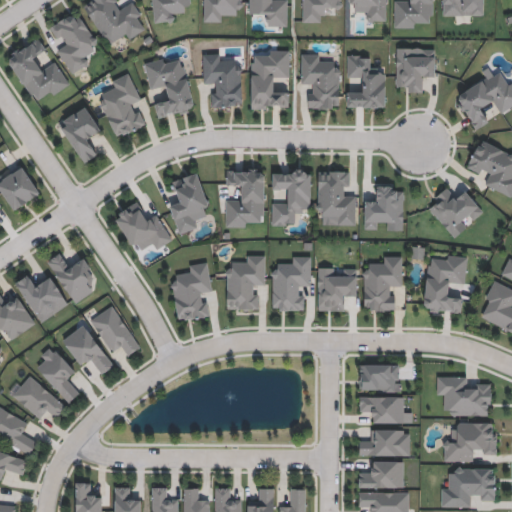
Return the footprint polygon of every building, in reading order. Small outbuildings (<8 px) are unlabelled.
[(82,5),(89,0),(119,0),(123,5),(130,0),(132,0),(144,17),(138,21),(143,30),(129,39),(124,31),(106,42),(82,5)] [(174,21),(153,22),(152,0),(189,0),(190,9),(173,9),(174,21)] [(242,0),(242,11),(222,11),(222,21),(203,21),(203,0),(242,0)] [(268,25),(268,14),(249,14),(249,0),(287,0),(287,25),(268,25)] [(341,0),(342,11),(322,11),(322,22),(302,22),(302,0),(341,0)] [(349,10),(349,0),(386,0),(386,20),(366,20),(367,11),(349,10)] [(394,0),(432,0),(432,18),(422,18),(422,27),(394,27),(394,0)] [(484,0),(484,15),(443,15),(443,0),(484,0)] [(56,48),(62,45),(51,25),(79,10),(98,46),(84,54),(89,64),(70,74),(56,48)] [(56,62),(70,83),(37,105),(5,56),(38,36),(46,49),(37,56),(45,69),(56,62)] [(435,47),(435,80),(425,80),(424,91),(395,91),(396,47),(435,47)] [(251,108),(251,57),(261,57),(261,49),(290,49),(290,78),(271,78),(272,89),(289,89),(289,108),(251,108)] [(241,61),(243,105),(214,107),(213,85),(204,85),(202,53),(221,52),(222,62),(241,61)] [(301,85),(301,53),(320,53),(320,63),(340,63),(340,107),(310,107),(310,85),(301,85)] [(385,107),(347,107),(347,87),(364,87),(364,78),(347,78),(346,54),(367,54),(367,63),(376,63),(376,72),(385,72),(385,107)] [(150,91),(144,62),(172,56),(174,62),(184,60),(194,109),(157,117),(154,100),(168,97),(166,87),(150,91)] [(511,79),(511,106),(500,113),(493,102),(483,107),(491,120),(474,130),(454,96),(497,70),(501,78),(509,74),(511,79)] [(141,100),(135,102),(145,125),(116,138),(98,97),(115,90),(111,80),(129,72),(141,100)] [(58,124),(85,105),(101,129),(90,137),(100,151),(84,162),(58,124)] [(511,197),(483,184),(487,174),(467,165),(480,138),(511,152),(511,197)] [(0,190),(0,176),(22,163),(40,193),(12,210),(0,190)] [(265,168),(264,218),(255,218),(255,227),(225,226),(226,198),(243,198),(243,188),(226,187),(226,168),(265,168)] [(272,168),(310,168),(310,215),(292,215),(292,225),(272,225),(272,202),(283,202),(283,189),(272,189),(272,168)] [(355,225),(325,224),(325,214),(317,214),(317,170),(347,170),(347,193),(355,193),(355,225)] [(199,227),(178,233),(169,204),(177,201),(171,180),(199,172),(211,212),(196,217),(199,227)] [(364,229),(364,198),(374,198),(374,184),(394,184),(394,193),(404,193),(404,229),(364,229)] [(462,187),(484,211),(455,237),(426,205),(447,185),(455,194),(462,187)] [(113,216),(137,201),(147,218),(157,213),(173,239),(155,249),(151,242),(135,251),(113,216)] [(511,279),(501,275),(511,249),(511,279)] [(74,303),(47,260),(63,250),(72,266),(85,258),(95,275),(88,279),(94,290),(74,303)] [(266,254),(266,286),(257,286),(257,309),(226,309),(226,264),(245,264),(245,254),(266,254)] [(462,313),(422,309),(427,260),(439,261),(440,254),(468,256),(465,284),(448,282),(447,295),(463,296),(462,313)] [(272,265),(291,265),(291,255),(311,255),(311,287),(301,287),(301,309),(272,309),(272,265)] [(363,265),(383,265),(383,255),(403,255),(403,287),(394,287),(394,310),(363,310),(363,265)] [(207,317),(177,320),(172,276),(189,274),(188,264),(208,262),(211,292),(204,293),(207,317)] [(356,267),(356,299),(346,299),(346,310),(318,310),(318,267),(356,267)] [(68,304),(39,322),(15,282),(28,274),(33,283),(49,273),(68,304)] [(511,287),(511,331),(479,319),(493,280),(511,287)] [(0,329),(0,293),(1,293),(8,303),(18,296),(36,323),(7,341),(0,329)] [(125,356),(121,348),(111,354),(90,318),(114,304),(139,347),(125,356)] [(87,359),(80,364),(62,339),(84,323),(114,364),(99,375),(87,359)] [(82,390),(68,402),(38,371),(45,364),(39,357),(51,345),(74,369),(68,375),(82,390)] [(399,365),(399,392),(360,392),(360,365),(399,365)] [(54,420),(46,413),(41,420),(11,395),(29,374),(66,405),(54,420)] [(470,375),(470,386),(491,386),(491,415),(446,415),(446,394),(437,394),(437,375),(470,375)] [(404,396),(404,422),(370,422),(370,413),(360,413),(360,396),(404,396)] [(22,430),(38,439),(29,455),(0,438),(0,406),(27,421),(22,430)] [(497,421),(497,451),(475,451),(475,461),(443,461),(443,441),(454,441),(454,421),(497,421)] [(410,428),(410,455),(360,455),(360,437),(369,437),(369,428),(410,428)] [(4,472),(2,478),(0,477),(0,451),(27,458),(22,477),(4,472)] [(359,486),(359,469),(369,469),(369,460),(404,460),(404,486),(359,486)] [(495,467),(495,497),(473,497),(473,506),(442,506),(442,487),(451,487),(452,467),(495,467)] [(75,511),(75,482),(93,482),(93,492),(101,492),(101,511),(75,511)] [(115,511),(115,486),(132,486),(132,497),(141,497),(141,511),(115,511)] [(151,511),(151,486),(169,486),(169,496),(178,496),(178,511),(151,511)] [(183,511),(183,487),(200,487),(200,497),(210,497),(210,511),(183,511)] [(241,511),(215,511),(215,487),(233,487),(233,497),(241,497),(241,511)] [(247,511),(247,496),(256,496),(256,488),(274,488),(274,511),(247,511)] [(306,511),(279,511),(279,506),(288,506),(288,488),(306,488),(306,511)] [(410,491),(410,511),(369,511),(369,508),(359,508),(359,491),(410,491)] [(14,511),(0,511),(0,503),(15,504),(14,511)]
